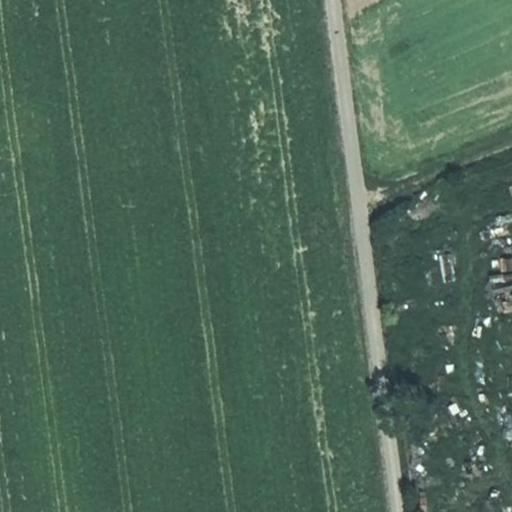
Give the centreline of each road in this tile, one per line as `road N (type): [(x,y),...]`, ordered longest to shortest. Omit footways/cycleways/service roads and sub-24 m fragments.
road 1 (track): [(399,511),(332,0)]
road 2 (track): [(357,207),(511,143)]
